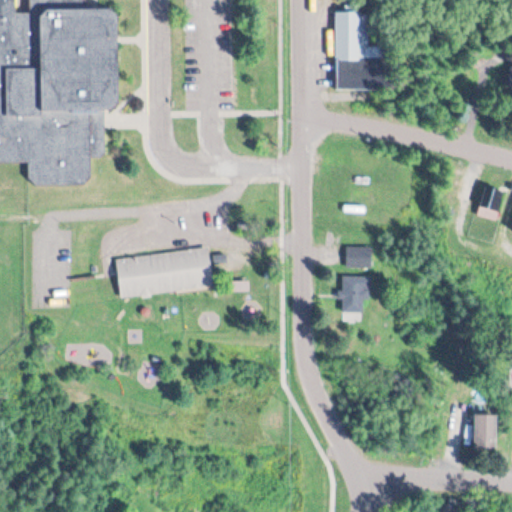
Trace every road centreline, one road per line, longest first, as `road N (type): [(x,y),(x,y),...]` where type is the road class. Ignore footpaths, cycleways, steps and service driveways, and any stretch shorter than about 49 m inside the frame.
road 1 (residential): [(359,478),(303,357),(299,0)]
road 2 (residential): [(291,169),(177,165),(167,156),(159,141),(157,0)]
road 3 (residential): [(511,162),(300,113)]
road 4 (residential): [(511,480),(359,478)]
